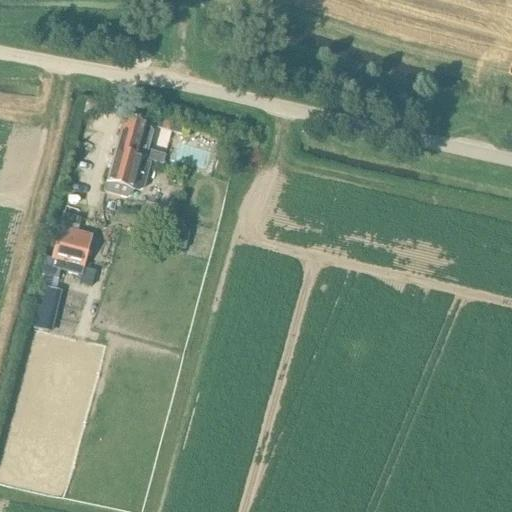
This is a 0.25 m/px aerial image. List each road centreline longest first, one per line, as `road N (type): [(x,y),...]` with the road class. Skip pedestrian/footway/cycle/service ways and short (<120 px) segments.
road 1 (track): [(149,511),(245,152),(511,214)]
road 2 (unclassified): [(511,161),(0,55)]
road 3 (track): [(183,7),(246,5),(511,77)]
road 4 (track): [(0,337),(51,152),(57,66)]
